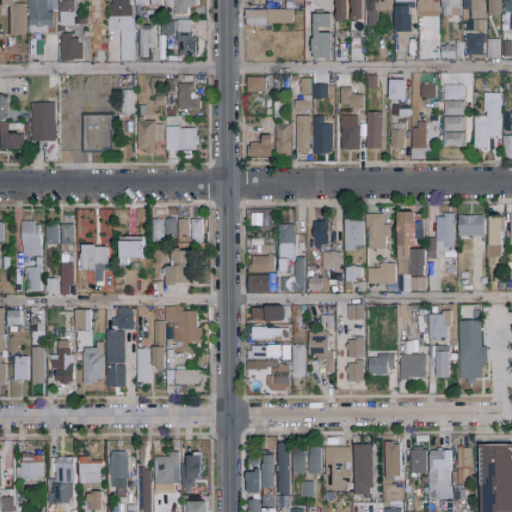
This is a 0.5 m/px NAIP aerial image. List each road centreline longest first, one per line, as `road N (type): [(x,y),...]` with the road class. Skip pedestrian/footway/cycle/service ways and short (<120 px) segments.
road 1 (residential): [(0,419),(511,415)]
road 2 (residential): [(0,186),(511,183)]
road 3 (tertiary): [(226,0),(229,511)]
